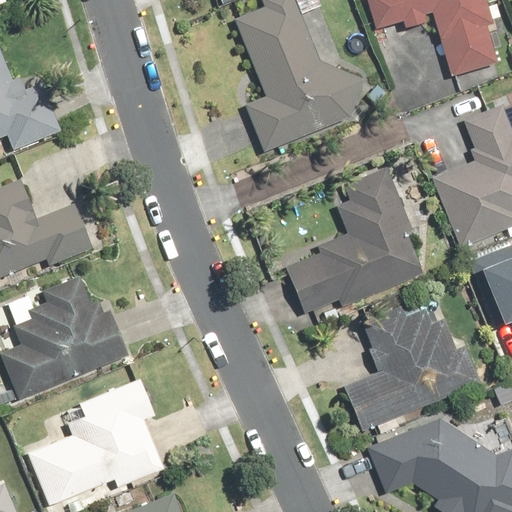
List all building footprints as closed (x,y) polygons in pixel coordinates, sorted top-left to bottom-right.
[(282,0),(231,22),(261,94),(245,100),(265,151),(348,118),(366,80),(328,61),(300,0),(282,0)] [(373,0),(380,22),(436,5),(456,73),(500,60),(490,27),(499,25),(491,0),(373,0)] [(0,52),(0,132),(6,130),(13,149),(55,133),(40,93),(25,99),(6,50),(0,52)] [(488,157),(432,180),(461,249),(511,228),(511,128),(503,106),(472,119),(488,157)] [(320,253),(289,267),(307,308),(342,293),(346,303),(423,270),(407,233),(415,230),(385,161),(340,181),(347,198),(334,203),(347,232),(317,245),(320,253)] [(0,275),(91,240),(76,202),(39,216),(22,173),(0,181),(0,275)] [(511,235),(465,255),(493,319),(511,311),(511,235)] [(28,350),(11,356),(24,391),(131,352),(113,303),(105,305),(101,294),(91,298),(83,275),(43,290),(49,305),(34,310),(38,322),(20,329),(28,350)] [(344,383),(362,430),(484,383),(469,343),(458,347),(445,313),(434,317),(429,304),(408,313),(404,301),(362,317),(373,346),(370,348),(379,370),(344,383)] [(32,449),(57,511),(58,511),(163,471),(143,421),(163,417),(148,380),(68,412),(76,432),(32,449)] [(511,511),(511,446),(498,453),(440,418),(367,446),(385,492),(412,481),(440,500),(436,506),(446,511),(511,511)] [(0,511),(11,511),(0,485),(0,511)] [(179,511),(172,493),(124,511),(179,511)]
